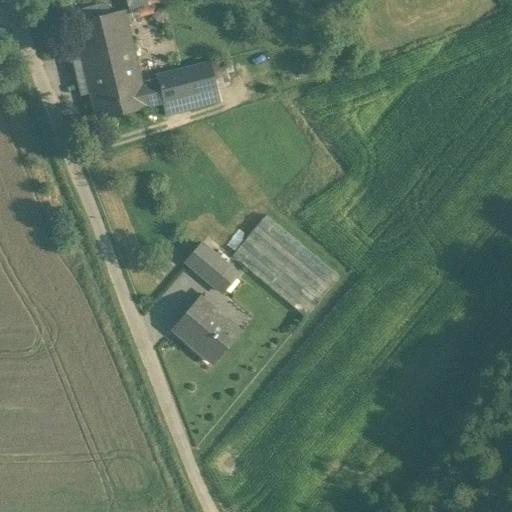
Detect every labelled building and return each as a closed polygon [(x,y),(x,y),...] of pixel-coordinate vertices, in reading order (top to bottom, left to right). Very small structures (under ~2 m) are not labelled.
[(117,0),(119,9),(148,3),(146,0),(117,0)] [(130,39),(118,42),(111,14),(71,23),(79,53),(81,53),(97,120),(162,104),(156,81),(141,84),(130,39)] [(221,61),(209,64),(213,78),(225,75),(221,61)] [(209,63),(154,76),(162,104),(165,116),(219,102),(213,78),(209,64),(209,63)] [(249,189),(257,196),(272,208),(284,193),(257,170),(245,185),(249,189)] [(249,189),(216,229),(224,236),(257,196),(249,189)] [(339,277),(265,216),(230,258),(304,319),(339,277)] [(216,229),(205,242),(213,249),(224,236),(216,229)] [(226,267),(200,246),(185,263),(211,285),(226,267)] [(238,333),(199,299),(172,330),(186,342),(189,338),(215,360),(238,333)]
